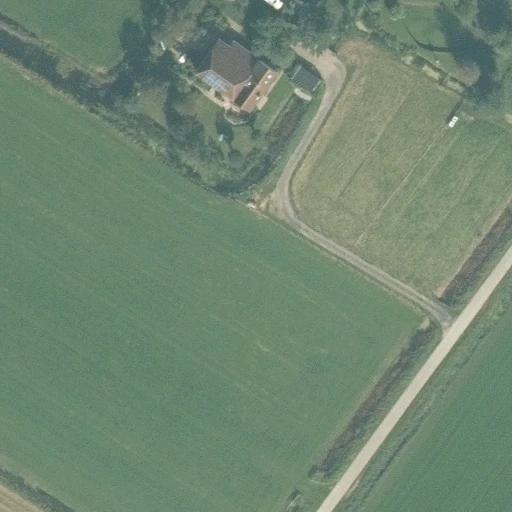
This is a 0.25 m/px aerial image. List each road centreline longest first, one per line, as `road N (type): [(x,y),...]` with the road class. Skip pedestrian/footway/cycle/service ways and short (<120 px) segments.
road 1 (track): [(459,325),(289,221),(278,205),(283,179),(338,84)]
road 2 (unclassified): [(324,511),(511,254)]
